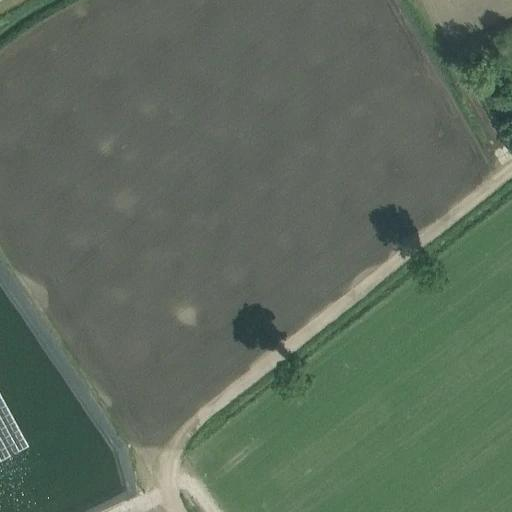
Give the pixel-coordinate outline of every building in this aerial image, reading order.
[(203,92),(211,110),(227,103),(219,85),(203,92)] [(225,500),(429,355),(420,342),(437,330),(439,334),(461,319),(452,306),(440,315),(441,317),(211,480),(225,500)] [(389,393),(229,505),(234,511),(261,511),(403,412),(389,393)] [(423,404),(271,511),(313,511),(438,424),(423,404)] [(466,407),(323,511),(362,511),(480,425),(466,407)] [(511,410),(372,511),(452,511),(511,469),(511,410)]
